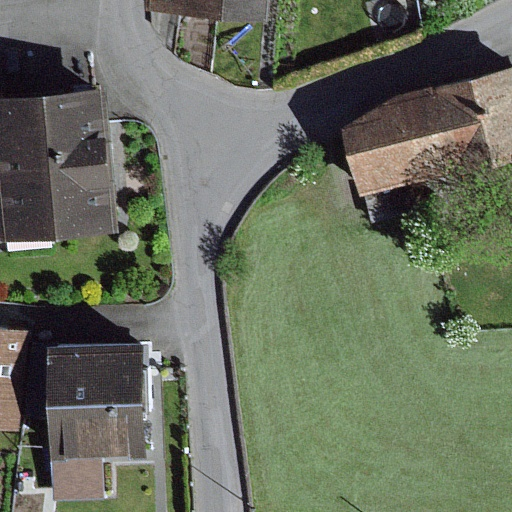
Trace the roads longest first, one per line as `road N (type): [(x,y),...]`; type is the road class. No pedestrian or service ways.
road 1 (residential): [(224,511),(195,154)]
road 2 (residential): [(195,154),(511,16)]
road 3 (residential): [(195,154),(152,100),(116,0)]
